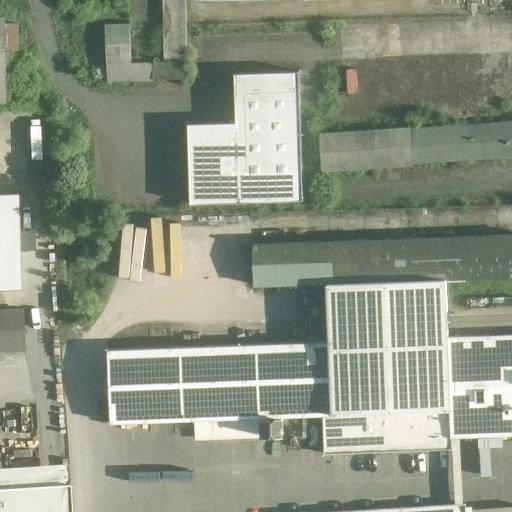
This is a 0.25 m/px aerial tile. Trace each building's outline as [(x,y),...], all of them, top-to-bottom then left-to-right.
[(186,0),(163,0),(165,62),(130,62),(130,24),(106,25),(106,80),(188,79),(186,0)] [(300,72),(235,74),(237,123),(239,202),(304,200),(300,72)] [(511,122),(413,131),(415,163),(511,154),(511,122)] [(237,123),(189,124),(191,204),(239,202),(237,123)] [(413,131),(324,138),(326,170),(415,163),(413,131)] [(511,339),(447,342),(445,290),(511,287),(511,241),(253,248),(254,295),(319,293),(320,350),(108,356),(110,430),(322,424),(323,457),(450,453),(449,445),(450,445),(454,509),(402,511),(466,511),(467,508),(463,508),(459,444),(511,442),(511,339)] [(30,312),(0,312),(0,351),(30,351),(30,312)] [(0,511),(73,511),(71,468),(0,473),(0,511)]
